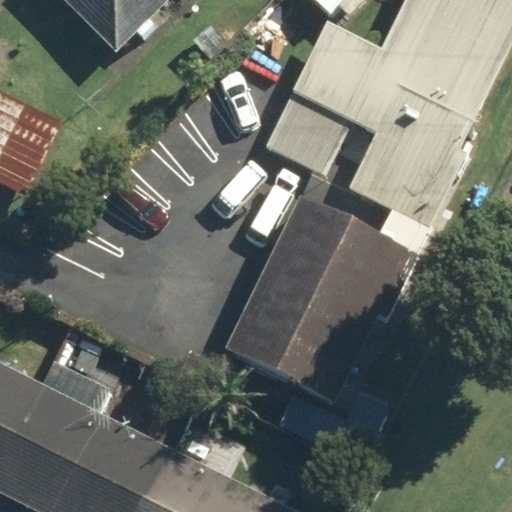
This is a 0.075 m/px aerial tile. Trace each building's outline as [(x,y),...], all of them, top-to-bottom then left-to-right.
[(58,0),(117,66),(186,0),(58,0)] [(235,364),(296,395),(273,440),(362,486),(399,413),(348,387),(374,332),(384,337),(470,163),(463,159),(511,66),(511,0),(413,0),(382,61),(326,32),(262,154),(328,189),(357,133),(376,143),(337,217),(312,205),(235,364)] [(305,0),(333,27),(343,17),(352,25),(376,0),(305,0)] [(0,193),(31,208),(64,136),(0,106),(0,193)] [(0,501),(21,511),(271,511),(103,424),(115,400),(56,369),(44,394),(0,370),(0,501)]
